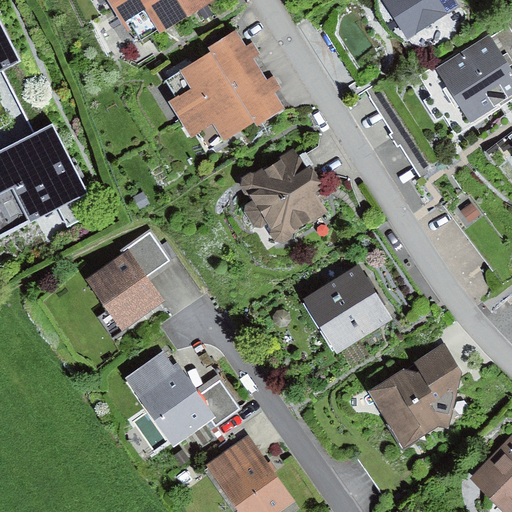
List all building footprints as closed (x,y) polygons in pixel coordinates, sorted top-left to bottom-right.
[(108,0),(121,21),(140,10),(156,37),(211,5),(208,0),(108,0)] [(453,0),(386,0),(410,42),(461,13),(453,0)] [(0,27),(0,75),(19,66),(0,27)] [(192,91),(172,102),(190,134),(213,121),(224,140),(281,109),(237,30),(202,49),(206,56),(181,70),(192,91)] [(511,74),(493,42),(437,74),(466,124),(511,97),(511,74)] [(55,128),(0,154),(0,235),(86,195),(55,128)] [(296,155),(241,185),(272,243),(327,214),(317,196),(324,192),(313,171),(306,174),(296,155)] [(154,239),(87,281),(120,333),(167,303),(150,277),(169,264),(154,239)] [(362,269),(305,300),(333,349),(388,319),(362,269)] [(445,346),(368,388),(401,448),(447,423),(461,376),(445,346)] [(168,348),(124,377),(171,446),(212,418),(218,426),(242,410),(222,380),(200,395),(168,348)] [(251,437),(209,465),(239,511),(275,511),(293,501),(251,437)] [(511,511),(511,440),(473,476),(503,511),(511,511)]
